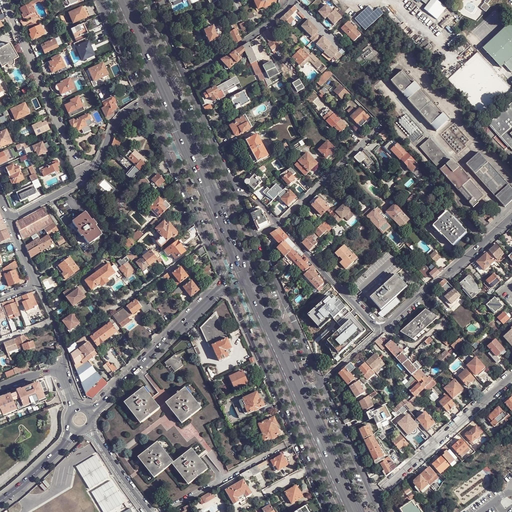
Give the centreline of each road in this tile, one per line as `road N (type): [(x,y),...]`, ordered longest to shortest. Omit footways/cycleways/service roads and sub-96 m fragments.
road 1 (unclassified): [(244,326),(328,511)]
road 2 (residential): [(4,0),(83,178)]
road 3 (tertiary): [(89,413),(224,284)]
road 4 (residential): [(511,217),(378,328)]
road 5 (primary): [(187,140),(124,0)]
road 6 (unclassified): [(162,146),(224,284)]
road 7 (residential): [(378,328),(278,222)]
road 8 (residential): [(381,125),(278,222)]
road 9 (residential): [(183,75),(290,0)]
road 10 (unknown): [(52,370),(53,428),(0,477)]
road 11 (unclassified): [(235,192),(183,75)]
road 12 (primary): [(351,507),(299,392)]
road 13 (unclassified): [(372,498),(321,383)]
